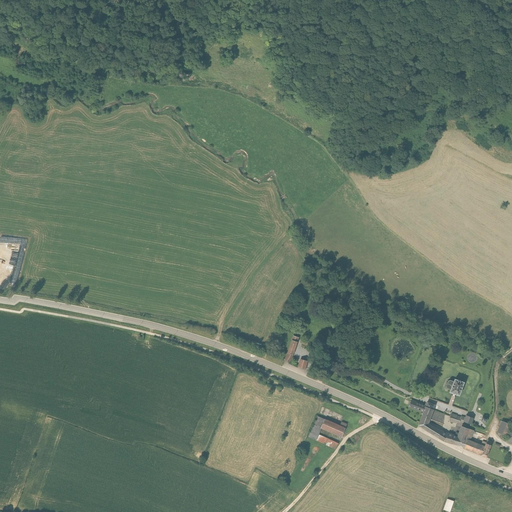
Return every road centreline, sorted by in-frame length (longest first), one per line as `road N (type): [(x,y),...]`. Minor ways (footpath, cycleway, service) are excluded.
road 1 (tertiary): [(0,300),(150,329),(252,361),(511,482)]
road 2 (track): [(172,0),(163,84),(67,64),(0,37)]
road 3 (track): [(383,418),(291,511)]
